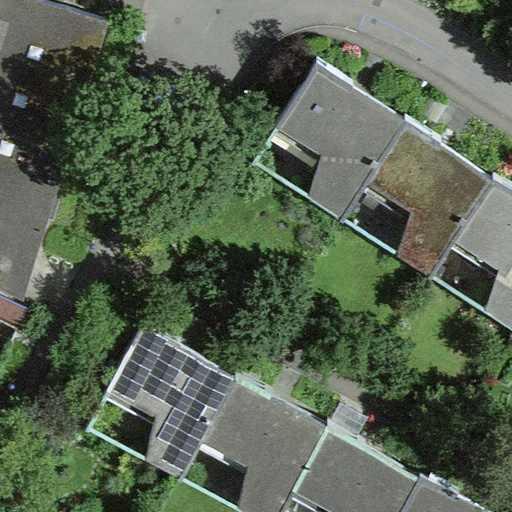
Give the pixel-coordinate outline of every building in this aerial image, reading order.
[(0,0),(0,272),(14,245),(37,252),(50,209),(108,17),(53,0),(0,0)] [(357,95),(346,88),(353,77),(317,54),(277,117),(324,147),(309,190),(343,212),(367,175),(400,123),(357,95)] [(455,232),(488,180),(447,154),(434,145),(441,134),(407,112),(400,123),(367,175),(412,204),(397,247),(431,269),(455,232)] [(511,180),(495,169),(488,180),(455,232),(500,261),(485,303),(511,320),(511,180)] [(202,432),(231,378),(187,354),(175,347),(181,336),(143,315),(108,381),(157,408),(146,452),(181,470),(202,432)] [(202,432),(249,457),(238,502),(258,511),(277,511),(294,482),(323,428),(277,403),(267,397),(273,386),(237,366),(231,378),(202,432)] [(340,511),(397,511),(416,478),(371,453),(359,447),(366,436),(330,416),(323,428),(294,482),(342,507),(340,511)] [(458,485),(422,466),(416,478),(397,511),(479,511),(463,503),(452,497),(458,485)]
